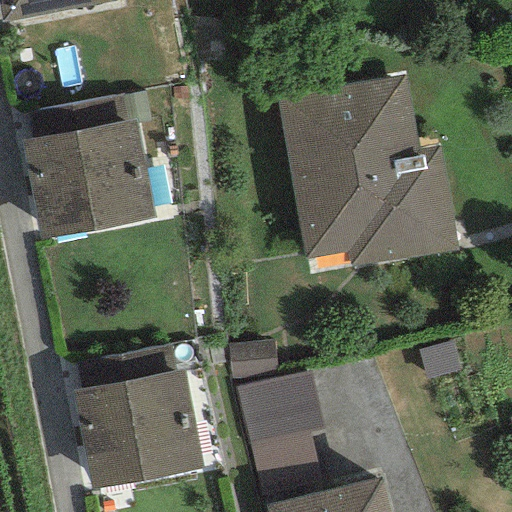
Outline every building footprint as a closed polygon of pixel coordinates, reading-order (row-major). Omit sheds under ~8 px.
[(0,0),(0,14),(1,21),(113,0),(0,0)] [(402,79),(275,102),(304,258),(346,251),(349,267),(453,248),(435,150),(416,154),(402,79)] [(38,241),(153,219),(134,120),(125,121),(120,95),(36,112),(41,137),(19,141),(38,241)] [(272,340),(226,344),(230,381),(276,377),(272,340)] [(425,381),(460,370),(451,340),(416,350),(425,381)] [(91,490),(202,469),(182,370),(174,371),(169,346),(93,361),(98,387),(71,391),(91,490)] [(322,430),(309,372),(233,388),(264,506),(321,492),(308,433),(322,430)] [(321,492),(264,506),(265,511),(387,511),(379,478),(321,492)]
